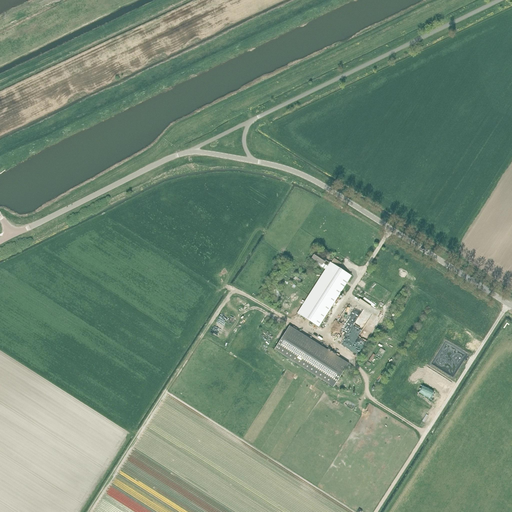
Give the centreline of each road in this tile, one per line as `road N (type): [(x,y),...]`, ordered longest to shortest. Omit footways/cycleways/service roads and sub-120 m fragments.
road 1 (unclassified): [(511,307),(308,177),(252,160)]
road 2 (unclassified): [(249,121),(501,0)]
road 3 (unclassified): [(12,235),(189,151)]
road 4 (track): [(0,81),(170,0)]
